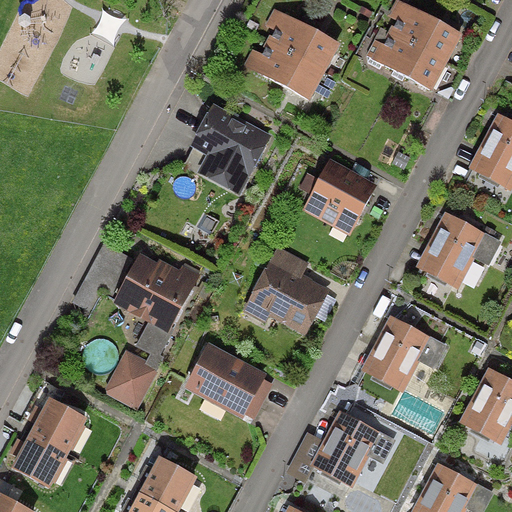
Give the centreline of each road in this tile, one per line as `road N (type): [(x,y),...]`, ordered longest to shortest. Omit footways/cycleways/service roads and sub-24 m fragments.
road 1 (residential): [(511,27),(255,511)]
road 2 (residential): [(0,389),(213,0)]
